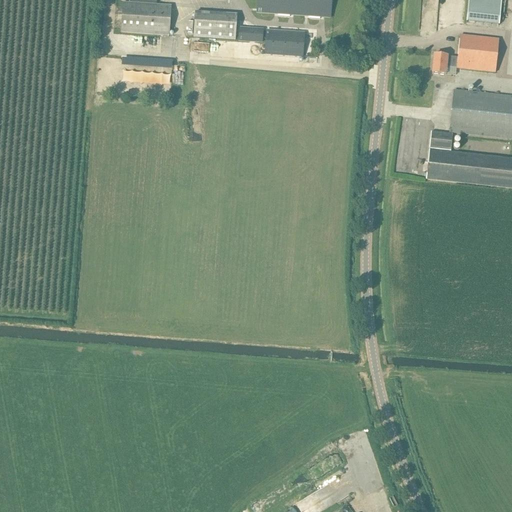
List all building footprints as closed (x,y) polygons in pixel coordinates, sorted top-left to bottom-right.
[(331,19),(332,0),(256,0),(256,13),(331,19)] [(421,0),(420,31),(438,31),(439,0),(421,0)] [(501,24),(502,0),(469,0),(468,22),(501,24)] [(168,37),(170,7),(122,4),(120,34),(168,37)] [(189,20),(188,32),(193,32),(193,39),(234,41),(235,16),(194,13),(194,20),(189,20)] [(238,29),(237,42),(260,43),(261,31),(238,29)] [(303,33),(265,31),(264,55),(301,58),(303,33)] [(446,75),(446,67),(456,68),(456,69),(495,74),(499,39),(460,35),(457,58),(433,55),(431,73),(446,75)] [(511,96),(454,90),(449,133),(511,140),(511,96)] [(511,160),(450,153),(452,134),(430,132),(425,179),(511,188),(511,160)]
